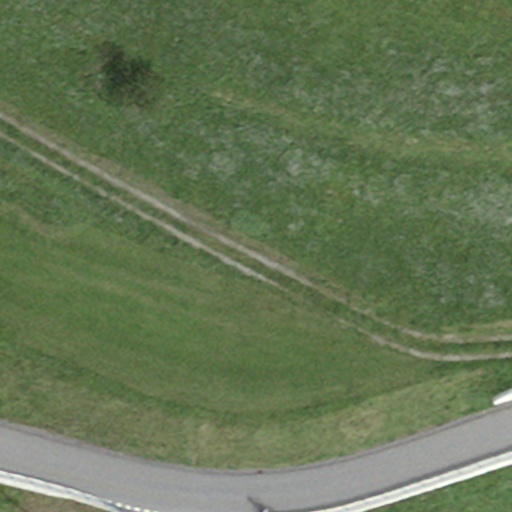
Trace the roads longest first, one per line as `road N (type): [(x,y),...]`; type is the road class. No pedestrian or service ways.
road 1 (track): [(511,345),(448,348),(354,318),(0,123)]
road 2 (tertiary): [(0,446),(169,488),(262,493),(357,478),(511,427)]
